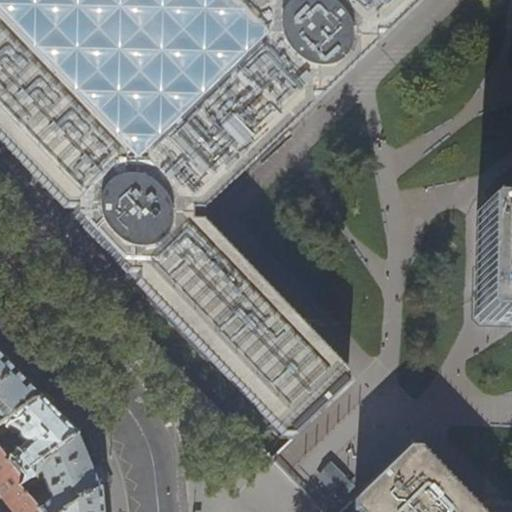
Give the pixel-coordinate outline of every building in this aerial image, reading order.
[(0,0),(0,14),(128,147),(139,147),(166,121),(205,84),(217,72),(247,43),(247,33),(215,0),(0,0)] [(215,0),(247,33),(258,33),(291,0),(215,0)] [(340,0),(291,0),(258,33),(257,44),(309,98),(320,98),(347,72),(374,46),(374,35),(340,0)] [(340,0),(374,35),(385,35),(421,0),(340,0)] [(74,210),(128,158),(128,147),(0,14),(0,144),(63,210),(74,210)] [(139,147),(139,158),(191,212),(201,212),(279,137),(306,112),(309,109),(309,98),(257,44),(247,43),(217,72),(205,84),(166,121),(139,147)] [(126,275),(137,275),(190,223),(191,212),(139,158),(128,158),(74,210),(74,221),(115,264),(126,275)] [(511,207),(483,207),(477,213),(476,301),(475,318),(481,323),(495,323),(511,323),(511,207)] [(136,286),(282,437),(292,437),(346,385),(347,374),(321,347),(201,223),(190,223),(137,275),(136,286)] [(0,511),(0,425),(39,398),(4,363),(0,357),(0,511),(38,511),(33,504),(32,503),(20,511),(0,511)] [(39,398),(0,425),(0,434),(9,428),(17,434),(17,436),(17,439),(18,442),(20,444),(24,446),(10,456),(6,450),(3,449),(0,452),(23,482),(31,476),(27,472),(76,436),(52,412),(39,398)] [(23,482),(18,486),(23,491),(27,487),(41,481),(50,492),(33,504),(38,511),(65,511),(99,489),(87,462),(76,437),(76,436),(27,472),(31,476),(23,482)] [(479,511),(453,485),(420,450),(409,450),(355,502),(354,511),(479,511)] [(336,465),(331,460),(317,473),(321,478),(336,494),(350,482),(336,465)] [(101,511),(100,491),(99,489),(65,511),(101,511)]
